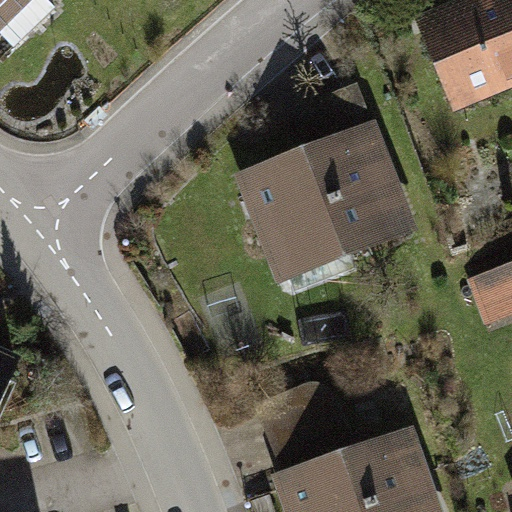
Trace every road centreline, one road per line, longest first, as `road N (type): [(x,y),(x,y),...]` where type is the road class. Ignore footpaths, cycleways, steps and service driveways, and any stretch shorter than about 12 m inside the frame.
road 1 (residential): [(36,228),(289,0)]
road 2 (residential): [(36,228),(112,335),(200,511)]
